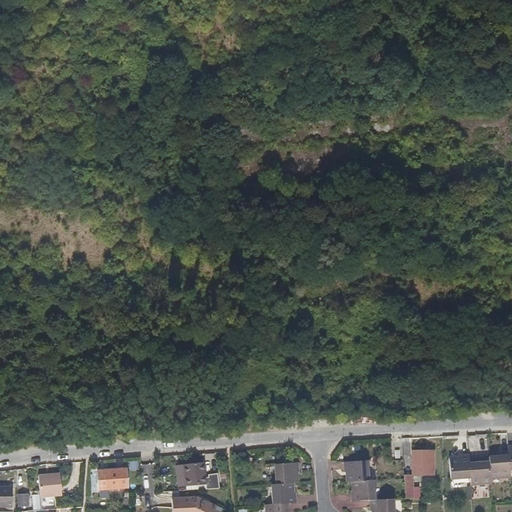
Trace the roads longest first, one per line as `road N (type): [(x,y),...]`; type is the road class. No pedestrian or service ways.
road 1 (residential): [(0,462),(65,450),(318,435)]
road 2 (residential): [(318,435),(511,422)]
